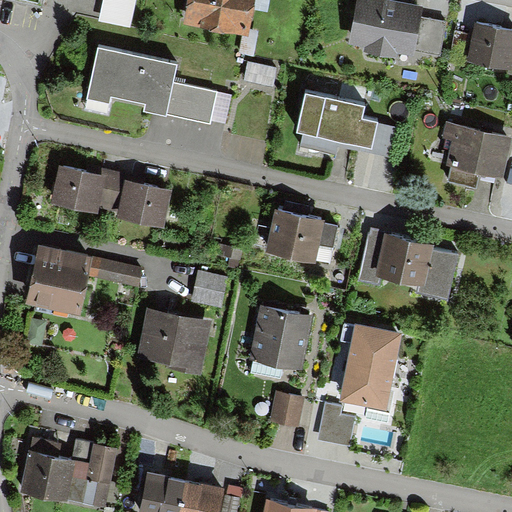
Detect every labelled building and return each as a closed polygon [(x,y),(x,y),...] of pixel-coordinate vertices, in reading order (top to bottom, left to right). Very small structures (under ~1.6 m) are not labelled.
[(104,0),(100,20),(130,27),(136,0),(104,0)] [(247,0),(183,0),(180,19),(242,30),(247,0)] [(416,0),(352,0),(346,36),(408,47),(409,43),(415,9),(416,0)] [(442,14),(415,9),(409,43),(436,48),(442,14)] [(511,41),(511,24),(472,17),(465,54),(508,62),(511,41)] [(178,63),(100,46),(89,97),(110,102),(111,95),(146,103),(144,111),(167,116),(167,114),(174,82),(178,63)] [(217,91),(174,82),(167,114),(210,123),(217,91)] [(363,94),(305,83),(297,123),(355,134),(363,94)] [(444,155),(449,156),(445,172),(473,178),(476,161),(499,166),(507,126),(443,114),(440,129),(449,131),(444,155)] [(102,173),(59,165),(52,202),(95,211),(102,173)] [(120,215),(127,178),(102,173),(95,211),(120,215)] [(170,187),(127,178),(120,215),(163,224),(170,187)] [(334,208),(271,199),(264,245),(327,254),(334,208)] [(378,265),(386,225),(366,221),(355,275),(376,279),(378,265)] [(456,245),(427,239),(428,233),(386,225),(378,265),(420,274),(417,287),(446,292),(456,245)] [(93,256),(38,244),(26,303),(80,314),(88,276),(93,256)] [(138,286),(142,267),(93,256),(88,276),(138,286)] [(222,309),(229,276),(199,270),(192,302),(222,309)] [(258,299),(250,353),(299,360),(307,306),(258,299)] [(397,319),(351,310),(337,388),(383,396),(397,319)] [(212,322),(147,311),(138,362),(203,373),(212,322)] [(46,321),(31,318),(27,342),(42,345),(46,321)] [(299,390),(274,386),(270,415),(295,419),(299,390)] [(341,401),(322,397),(315,436),(348,442),(353,412),(339,409),(341,401)] [(76,436),(74,451),(65,501),(104,508),(115,443),(76,436)] [(24,494),(65,501),(74,451),(33,444),(24,494)] [(140,511),(173,511),(181,474),(144,467),(135,511),(140,511)] [(213,511),(219,481),(181,474),(173,511),(213,511)] [(232,511),(236,494),(223,491),(218,511),(232,511)] [(308,511),(310,503),(263,496),(260,511),(308,511)] [(325,511),(327,506),(310,503),(308,511),(325,511)]
